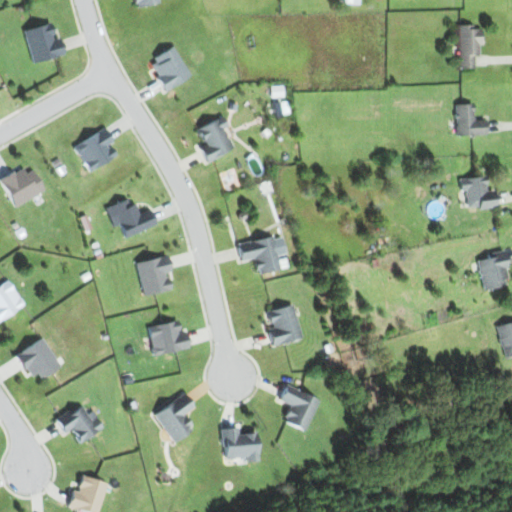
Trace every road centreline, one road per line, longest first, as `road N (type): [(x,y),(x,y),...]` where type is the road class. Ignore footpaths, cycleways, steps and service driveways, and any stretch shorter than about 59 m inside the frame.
road 1 (residential): [(230,377),(205,233),(186,181),(118,72),(90,0)]
road 2 (residential): [(118,72),(0,136)]
